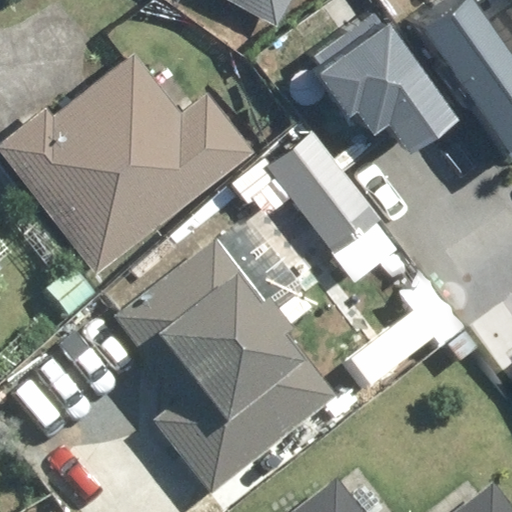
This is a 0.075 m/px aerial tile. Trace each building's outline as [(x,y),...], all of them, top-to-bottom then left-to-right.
[(239,0),(276,20),(287,0),(239,0)] [(511,62),(467,0),(422,0),(404,13),(501,148),(511,140),(511,62)] [(370,5),(291,61),(321,103),(336,92),(355,118),(374,105),(393,132),(438,99),(370,5)] [(80,242),(96,265),(247,152),(197,86),(180,99),(138,43),(0,146),(75,246),(80,242)] [(511,233),(485,256),(511,286),(511,233)] [(301,423),(300,421),(330,400),(216,243),(116,315),(177,399),(151,417),(203,492),(301,423)] [(509,511),(487,483),(447,511),(368,511),(341,474),(289,511),(509,511)]
